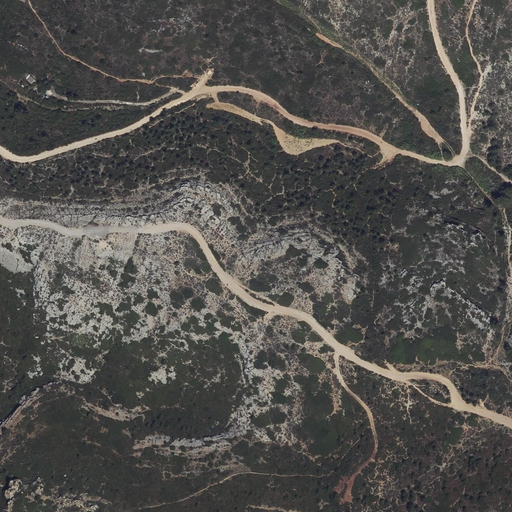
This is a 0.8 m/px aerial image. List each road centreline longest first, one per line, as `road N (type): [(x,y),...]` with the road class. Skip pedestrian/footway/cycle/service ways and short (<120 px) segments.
road 1 (track): [(431,0),(434,31),(465,97),(465,137),(455,160),(415,160),(357,134),(295,124),(225,89),(192,93),(134,127),(31,158),(0,150)]
road 2 (track): [(511,424),(460,404),(442,380),(379,372),(308,320),(251,300),(178,225),(65,231),(0,219)]
